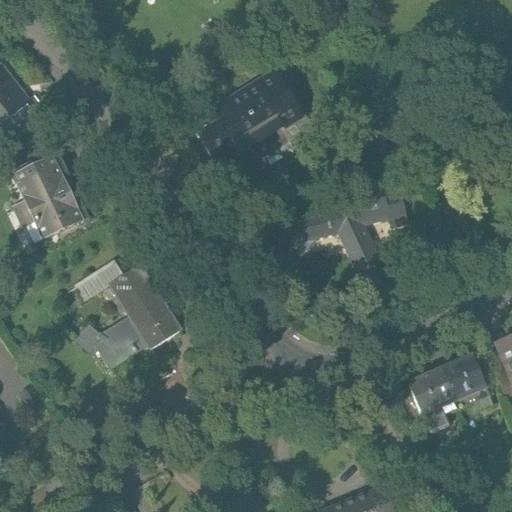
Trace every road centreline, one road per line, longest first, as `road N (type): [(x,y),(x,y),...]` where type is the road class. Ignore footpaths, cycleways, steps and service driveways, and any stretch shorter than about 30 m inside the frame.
road 1 (residential): [(306,375),(13,0)]
road 2 (residential): [(306,375),(131,454),(41,511)]
road 3 (residential): [(511,293),(306,375)]
